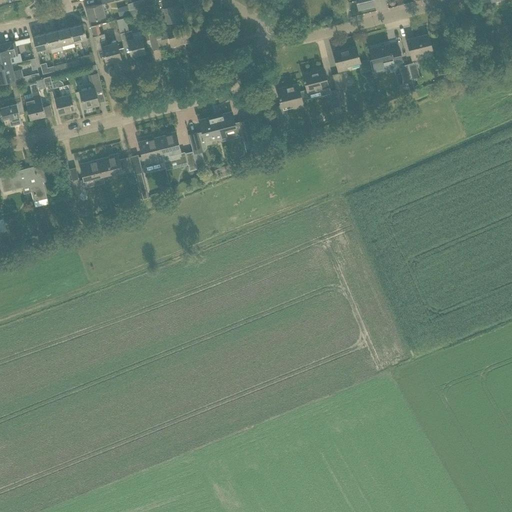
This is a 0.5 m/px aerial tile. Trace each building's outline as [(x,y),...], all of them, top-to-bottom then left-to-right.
[(96,0),(98,4),(85,7),(89,20),(105,16),(103,9),(108,7),(106,2),(112,0),(96,0)] [(145,6),(154,4),(153,0),(142,0),(131,3),(127,4),(127,5),(129,10),(145,6)] [(154,4),(157,17),(166,15),(168,22),(183,18),(180,4),(168,7),(167,1),(154,4)] [(127,5),(118,7),(120,16),(129,13),(129,10),(127,5)] [(145,52),(143,42),(141,36),(133,38),(131,30),(129,31),(125,17),(116,19),(123,44),(128,43),(132,55),(145,52)] [(83,24),(70,27),(74,42),(79,40),(81,47),(91,45),(89,37),(86,38),(83,24)] [(189,41),(187,32),(186,32),(184,26),(175,28),(172,28),(173,29),(167,31),(160,33),(148,36),(149,40),(152,50),(159,49),(158,46),(164,45),(167,40),(167,37),(168,37),(171,46),(189,41)] [(70,27),(58,30),(62,45),(74,42),(70,27)] [(62,45),(58,30),(46,33),(49,48),(62,45)] [(45,53),(50,52),(49,48),(46,33),(33,36),(37,51),(44,49),(45,53)] [(117,43),(106,45),(103,34),(93,36),(96,50),(103,48),(106,62),(121,58),(118,49),(117,43)] [(409,49),(412,59),(422,57),(421,53),(432,50),(428,34),(407,39),(409,49)] [(0,51),(0,66),(11,64),(9,56),(18,54),(17,51),(14,41),(0,44),(0,50),(0,51)] [(389,44),(370,49),(372,59),(369,60),(372,72),(384,69),(383,65),(402,61),(398,47),(390,49),(389,44)] [(360,62),(356,46),(333,52),(338,71),(345,69),(345,66),(359,63),(360,63),(360,62)] [(95,60),(93,53),(78,57),(78,60),(79,64),(92,61),(95,60)] [(360,63),(359,63),(361,73),(370,71),(367,60),(360,62),(360,63)] [(420,77),(419,73),(416,62),(407,64),(411,77),(412,79),(420,77)] [(11,64),(0,66),(0,82),(8,80),(9,86),(24,82),(40,78),(38,72),(23,76),(21,69),(13,71),(11,64)] [(402,67),(399,68),(400,72),(401,72),(403,80),(402,80),(403,83),(407,82),(409,91),(414,89),(412,79),(411,77),(407,64),(402,65),(402,67)] [(304,81),(305,81),(308,94),(328,88),(324,69),(303,74),(304,79),(303,79),(304,81)] [(332,74),(336,90),(344,89),(339,72),(332,74)] [(99,103),(95,90),(102,89),(99,79),(97,73),(88,75),(91,88),(80,91),(84,107),(85,107),(85,109),(92,107),(91,105),(99,103)] [(43,78),(46,87),(47,92),(54,90),(51,76),(43,78)] [(39,89),(46,87),(43,78),(37,79),(39,89)] [(62,96),(55,97),(59,113),(74,109),(68,84),(60,86),(62,96)] [(302,90),(299,91),(297,84),(277,89),(281,104),(292,102),(293,108),(303,106),(302,102),(305,101),(302,90)] [(339,106),(336,90),(328,92),(332,108),(339,106)] [(43,106),(41,95),(33,97),(32,94),(24,96),(30,118),(44,115),(45,117),(53,115),(50,105),(50,104),(43,106)] [(8,117),(11,125),(21,123),(18,109),(23,108),(20,96),(15,97),(4,100),(6,106),(0,107),(3,118),(8,117)] [(275,110),(280,129),(288,127),(283,108),(275,110)] [(222,115),(216,117),(221,138),(226,137),(224,130),(235,127),(231,112),(221,114),(222,115)] [(188,134),(193,151),(193,154),(200,152),(203,151),(205,149),(207,145),(222,141),(221,138),(216,117),(210,118),(209,117),(200,120),(202,131),(195,132),(188,134)] [(240,121),(245,141),(253,139),(248,119),(240,121)] [(168,135),(157,137),(163,160),(163,162),(176,159),(175,157),(181,156),(175,132),(168,134),(168,135)] [(146,140),(139,142),(143,158),(144,158),(146,166),(163,162),(163,160),(157,137),(148,140),(147,139),(146,139),(146,140)] [(197,169),(193,154),(193,151),(185,153),(189,171),(197,169)] [(110,156),(99,159),(102,175),(121,170),(117,154),(110,155),(110,156)] [(130,156),(133,171),(134,174),(142,172),(138,154),(130,156)] [(133,171),(130,156),(124,158),(128,176),(134,175),(134,174),(133,171)] [(102,175),(99,159),(90,161),(89,160),(88,161),(88,162),(80,164),(83,174),(84,179),(102,175)] [(32,185),(36,200),(47,198),(43,182),(46,181),(42,164),(9,172),(10,174),(0,176),(0,178),(3,192),(32,185)] [(72,180),(75,193),(81,192),(78,178),(72,180)]
